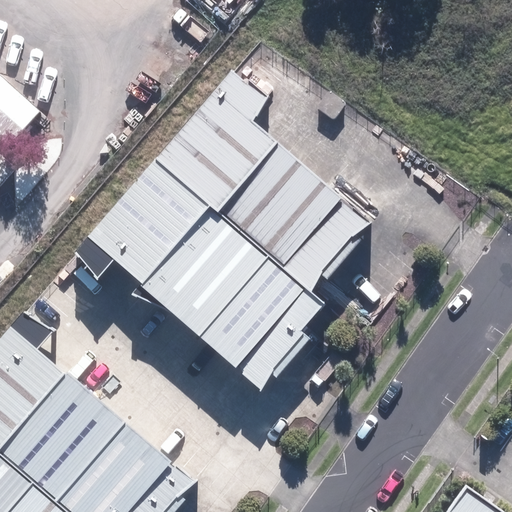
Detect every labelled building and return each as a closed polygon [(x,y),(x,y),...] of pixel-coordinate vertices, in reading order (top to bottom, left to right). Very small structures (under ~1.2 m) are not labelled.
[(218,31),(193,8),(164,38),(188,61),(218,31)] [(291,66),(259,43),(250,55),(282,79),(291,66)] [(116,267),(262,390),(273,377),(279,381),(312,341),(302,333),(326,305),(310,292),(323,277),(328,282),(362,241),(359,239),(373,222),(254,122),(271,102),(236,73),(81,257),(104,279),(116,267)] [(0,511),(173,511),(186,498),(182,494),(195,479),(45,351),(58,335),(26,315),(0,345),(0,511)] [(499,511),(462,485),(442,511),(499,511)]
